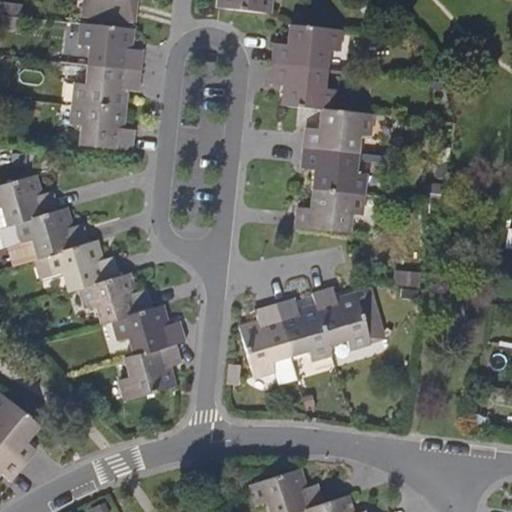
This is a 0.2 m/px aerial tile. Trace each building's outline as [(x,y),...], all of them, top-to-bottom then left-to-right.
[(133,28),(135,0),(85,0),(82,23),(133,28)] [(219,0),(219,6),(269,11),(269,0),(219,0)] [(3,16),(0,15),(0,23),(2,24),(2,29),(18,30),(19,18),(3,16)] [(91,43),(89,63),(140,69),(142,49),(131,47),(133,28),(82,23),(81,43),(91,43)] [(276,43),(274,64),(326,69),(328,48),(338,49),(340,29),(290,24),(288,45),(276,43)] [(429,66),(422,59),(415,64),(421,72),(429,66)] [(140,69),(89,63),(86,84),(76,83),(74,102),(125,107),(127,87),(138,89),(140,69)] [(326,69),(274,64),(272,83),(284,85),(282,106),(321,109),(332,111),(335,90),(324,88),(326,69)] [(125,107),(74,102),(72,122),(82,124),(80,144),(132,150),(134,129),(122,127),(125,107)] [(332,111),(321,109),(319,129),(307,128),(304,148),(357,154),(359,134),(369,134),(371,115),(332,111)] [(357,154),(304,148),(302,168),(315,169),(313,189),(363,194),(366,174),(355,174),(357,154)] [(0,227),(7,225),(16,223),(58,211),(52,191),(41,195),(35,174),(0,184),(0,227)] [(444,185),(425,184),(423,200),(440,201),(444,185)] [(363,194),(313,189),(311,209),(300,209),(298,228),(350,233),(351,213),(361,214),(363,194)] [(436,206),(424,205),(423,214),(435,214),(436,206)] [(72,227),(66,209),(58,211),(16,223),(23,241),(32,239),(38,259),(90,243),(84,224),(72,227)] [(16,265),(35,260),(38,259),(32,239),(23,241),(10,244),(16,265)] [(102,261),(96,241),(90,243),(38,259),(35,260),(40,278),(63,272),(69,291),(81,288),(120,275),(114,258),(102,261)] [(135,292),(130,272),(120,275),(81,288),(87,306),(96,303),(102,322),(114,319),(153,307),(148,289),(135,292)] [(419,277),(395,275),(394,285),(418,287),(419,277)] [(339,298),(335,286),(315,292),(319,304),(330,342),(350,336),(352,346),(386,336),(372,289),(357,294),(339,298)] [(301,310),(296,296),(277,303),(292,353),(312,347),(315,357),(332,351),(330,342),(319,304),(301,310)] [(292,353),(277,303),(257,310),(260,321),(242,327),(256,375),(275,369),(279,383),(299,377),(292,353)] [(168,324),(162,304),(153,307),(114,319),(119,339),(128,336),(134,355),(176,342),(185,340),(180,321),(168,324)] [(170,364),(182,361),(176,342),(134,355),(125,358),(130,376),(121,380),(127,399),(176,385),(170,364)] [(240,366),(229,365),(227,383),(237,385),(240,366)] [(0,446),(21,464),(35,449),(26,441),(38,426),(0,393),(0,446)] [(313,393),(305,396),(307,404),(316,401),(313,393)] [(0,471),(8,478),(21,464),(0,446),(0,471)] [(272,511),(297,511),(302,511),(326,502),(320,483),(307,487),(300,468),(253,482),(259,502),(269,500),(272,511)] [(369,511),(369,510),(363,511),(354,511),(349,495),(326,502),(302,511),(369,511)] [(109,511),(105,502),(91,508),(92,511),(109,511)]
